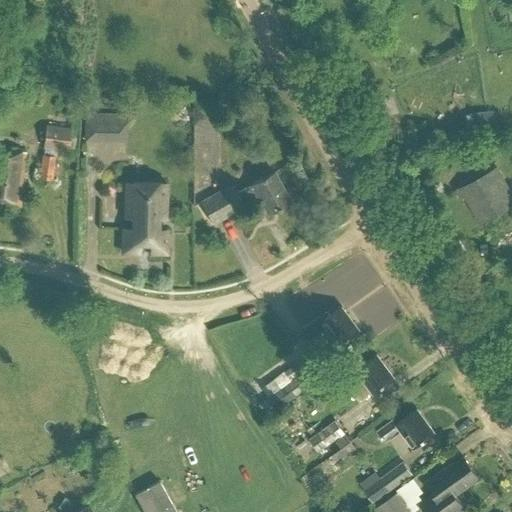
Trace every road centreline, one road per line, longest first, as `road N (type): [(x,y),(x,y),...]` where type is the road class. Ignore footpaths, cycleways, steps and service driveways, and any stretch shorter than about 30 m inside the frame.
road 1 (residential): [(511,418),(366,209),(246,0)]
road 2 (track): [(0,261),(153,303),(209,303),(275,279),(373,219)]
